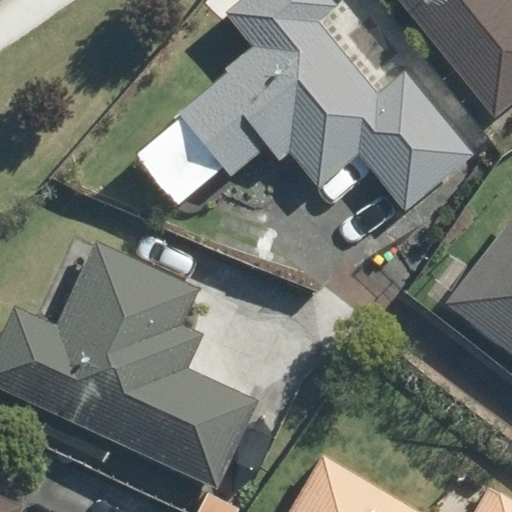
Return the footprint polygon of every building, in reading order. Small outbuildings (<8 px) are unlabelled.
[(358,149),(405,206),(473,149),(406,67),(378,90),(319,18),(339,2),(337,0),(226,0),(222,4),(251,40),(176,101),(231,168),(267,139),(279,155),(289,146),(318,182),(358,149)] [(511,0),(402,0),(493,112),(511,96),(511,0)] [(511,216),(445,297),(511,347),(511,216)] [(11,299),(0,324),(0,385),(217,483),(255,397),(186,366),(202,329),(182,320),(198,282),(96,237),(59,321),(11,299)] [(427,511),(322,450),(285,511),(511,511),(511,493),(491,481),(473,511),(427,511)] [(0,490),(0,511),(17,511),(23,501),(0,490)]
